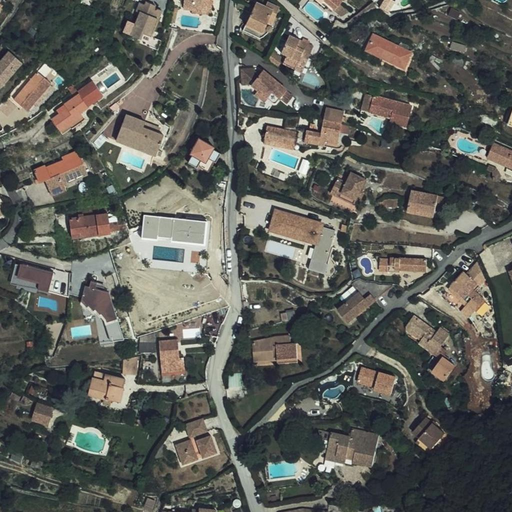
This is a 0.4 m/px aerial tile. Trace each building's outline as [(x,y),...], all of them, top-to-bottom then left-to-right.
[(180,0),(179,6),(188,8),(189,6),(208,10),(209,0),(180,0)] [(272,23),(280,6),(267,0),(265,5),(256,1),(245,24),(262,32),(268,21),(272,23)] [(391,0),(384,0),(380,6),(388,11),(394,2),(391,0)] [(124,33),(140,39),(142,33),(150,36),(160,10),(152,7),(153,5),(144,2),(143,5),(138,3),(134,13),(138,14),(132,29),(126,27),(124,33)] [(188,12),(207,16),(208,10),(189,6),(188,8),(188,12)] [(452,7),(449,14),(458,19),(461,11),(452,7)] [(405,67),(413,53),(376,32),(368,47),(405,67)] [(284,60),(291,64),(296,67),(297,65),(303,68),(315,47),(292,34),(282,51),(287,55),(284,60)] [(278,63),(283,56),(273,50),(269,57),(278,63)] [(0,79),(5,73),(10,77),(21,64),(8,52),(0,61),(0,79)] [(259,89),(269,97),(276,102),(281,96),(288,101),(294,94),(287,89),(288,87),(263,69),(261,72),(258,77),(255,77),(256,71),(255,67),(242,67),(242,84),(252,84),(259,89)] [(5,73),(0,79),(0,87),(0,88),(10,77),(5,73)] [(26,113),(33,106),(46,94),(53,88),(41,75),(15,100),(26,113)] [(65,112),(50,123),(60,135),(80,118),(79,116),(88,109),(87,108),(101,96),(89,82),(75,94),(77,96),(62,108),(65,112)] [(72,95),(75,91),(69,87),(66,91),(72,95)] [(266,101),(269,97),(259,89),(255,94),(266,101)] [(371,111),(375,95),(367,93),(362,108),(371,111)] [(49,97),(46,94),(33,106),(36,109),(49,97)] [(412,105),(375,95),(371,111),(392,117),(391,121),(407,125),(412,105)] [(16,108),(7,98),(0,107),(0,108),(7,116),(16,108)] [(325,107),(322,118),(341,123),(345,124),(347,119),(342,117),(343,111),(325,107)] [(482,121),(493,126),(497,116),(487,111),(482,121)] [(128,140),(158,151),(165,134),(161,132),(145,126),(146,120),(126,112),(116,140),(127,144),(128,140)] [(295,126),(298,114),(286,114),(283,127),(294,129),(295,126)] [(80,118),(60,135),(63,139),(85,123),(80,118)] [(341,123),(322,118),(318,132),(295,126),(294,129),(283,127),(266,122),(262,135),(292,143),(292,141),(293,137),(298,138),(297,142),(306,145),(308,140),(334,148),(339,131),(341,123)] [(145,126),(161,132),(163,126),(146,120),(145,126)] [(349,125),(345,124),(341,123),(339,131),(348,133),(349,125)] [(185,150),(181,157),(188,161),(190,158),(200,163),(205,153),(209,155),(213,148),(205,144),(205,142),(191,134),(183,148),(185,150)] [(292,143),(262,135),(261,138),(291,146),(292,143)] [(158,151),(128,140),(127,144),(156,155),(158,151)] [(511,150),(496,142),(488,158),(510,168),(508,171),(511,172),(511,150)] [(44,187),(58,182),(57,179),(89,167),(83,151),(37,167),(44,187)] [(188,161),(202,168),(209,155),(205,153),(200,163),(190,158),(188,161)] [(494,180),(500,181),(501,175),(498,169),(490,167),(488,170),(494,173),(494,177),(494,180)] [(355,202),(357,196),(361,188),(367,176),(353,169),(350,176),(339,170),(336,175),(338,176),(331,190),(355,202)] [(59,185),(58,182),(44,187),(45,190),(59,185)] [(366,190),(361,188),(357,196),(362,198),(366,190)] [(434,216),(437,202),(438,195),(413,190),(409,211),(434,216)] [(399,198),(386,198),(386,207),(398,208),(399,198)] [(321,271),(334,231),(320,227),(321,225),(275,210),(269,229),(315,244),(308,267),(321,271)] [(82,232),(82,236),(113,233),(110,212),(83,216),(83,214),(68,215),(71,233),(82,232)] [(208,220),(145,214),(142,237),(158,239),(158,236),(173,238),(172,240),(205,243),(208,220)] [(60,287),(62,267),(16,253),(15,255),(8,253),(4,267),(31,271),(31,278),(60,287)] [(390,258),(379,258),(378,264),(386,265),(386,271),(396,271),(399,272),(400,269),(426,271),(426,258),(397,257),(390,257),(390,258)] [(467,273),(465,270),(447,286),(459,299),(460,297),(465,302),(462,304),(469,312),(483,300),(474,290),(487,279),(479,262),(467,273)] [(31,271),(4,267),(3,270),(31,278),(31,271)] [(123,339),(111,287),(98,290),(95,281),(79,285),(87,323),(71,326),(74,337),(96,332),(99,344),(123,339)] [(348,324),(392,287),(354,283),(351,285),(359,294),(337,312),(348,324)] [(459,299),(447,286),(441,291),(464,317),(469,312),(462,304),(465,302),(460,297),(459,299)] [(284,321),(294,320),(292,312),(283,314),(284,321)] [(415,318),(406,330),(406,331),(406,333),(406,334),(407,336),(408,337),(409,338),(411,339),(412,339),(414,338),(417,335),(424,340),(420,345),(442,362),(436,371),(448,379),(458,366),(446,357),(448,354),(442,349),(450,338),(441,331),(438,335),(436,338),(429,332),(431,330),(415,318)] [(301,324),(304,332),(315,328),(312,320),(301,324)] [(275,360),(296,359),(295,343),(290,344),(289,337),(255,339),(256,362),(275,360)] [(140,340),(140,351),(156,351),(155,340),(140,340)] [(179,357),(179,354),(180,354),(178,340),(159,341),(162,373),(185,371),(184,357),(179,357)] [(124,373),(139,373),(139,357),(124,357),(124,373)] [(369,372),(358,369),(357,377),(366,379),(366,381),(373,383),(384,385),(382,390),(392,393),(395,380),(368,373),(369,372)] [(92,377),(91,384),(123,391),(126,377),(105,373),(104,379),(92,377)] [(121,400),(123,391),(91,384),(89,393),(121,400)] [(18,407),(36,412),(40,396),(23,391),(18,407)] [(419,437),(430,449),(448,429),(430,413),(413,431),(419,437)] [(202,416),(184,423),(189,436),(195,434),(207,430),(202,416)] [(355,427),(353,437),(333,433),(332,441),(330,450),(350,454),(350,451),(359,453),(358,461),(376,466),(382,434),(355,427)] [(332,441),(333,433),(320,430),(318,437),(332,441)] [(179,452),(214,441),(211,433),(197,439),(191,441),(190,438),(179,443),(182,450),(179,451),(179,452)] [(430,449),(419,437),(414,442),(426,453),(430,449)] [(214,441),(179,452),(184,464),(198,458),(196,453),(201,451),(203,456),(218,451),(214,441)] [(359,453),(350,451),(350,454),(330,450),(328,457),(354,464),(358,461),(359,453)] [(188,509),(180,508),(167,506),(166,511),(207,511),(205,511),(205,506),(189,503),(189,505),(188,509)]
